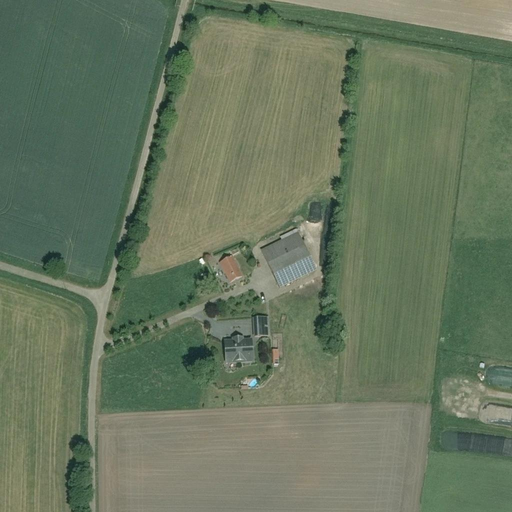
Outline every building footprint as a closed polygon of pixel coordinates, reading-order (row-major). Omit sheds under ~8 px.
[(293,237),(259,253),(278,294),(313,277),(293,237)] [(231,259),(220,264),(225,274),(236,269),(231,259)] [(313,286),(296,286),(296,312),(313,312),(313,286)] [(260,307),(253,291),(217,309),(224,325),(260,307)] [(257,340),(272,340),(271,320),(256,320),(257,340)] [(227,343),(228,367),(257,366),(257,342),(227,343)]
